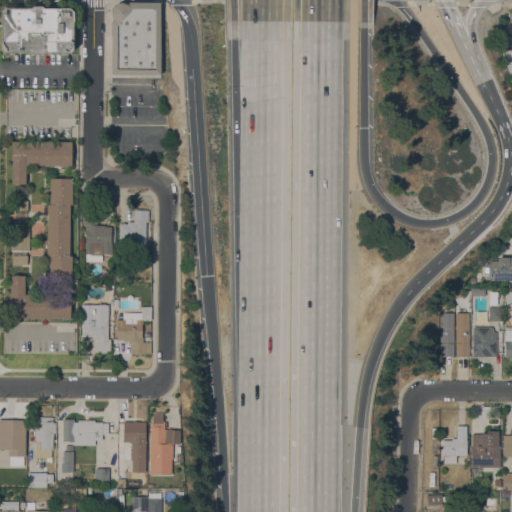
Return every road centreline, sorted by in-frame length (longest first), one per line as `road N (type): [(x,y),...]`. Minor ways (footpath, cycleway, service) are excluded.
road 1 (motorway): [(394,0),(479,117),(492,152),(481,195),(462,214),(431,223),(395,214),(368,182),(363,0)]
road 2 (motorway): [(307,511),(311,0)]
road 3 (motorway): [(271,0),(267,511)]
road 4 (motorway): [(194,41),(210,276)]
road 5 (residential): [(168,388),(168,180)]
road 6 (motorway): [(210,276),(224,474)]
road 7 (residential): [(93,178),(94,0)]
road 8 (residential): [(168,388),(0,388)]
road 9 (motorway): [(408,296),(492,216),(511,178)]
road 10 (motorway): [(359,426),(372,360),(408,296)]
road 11 (residential): [(416,392),(406,511)]
